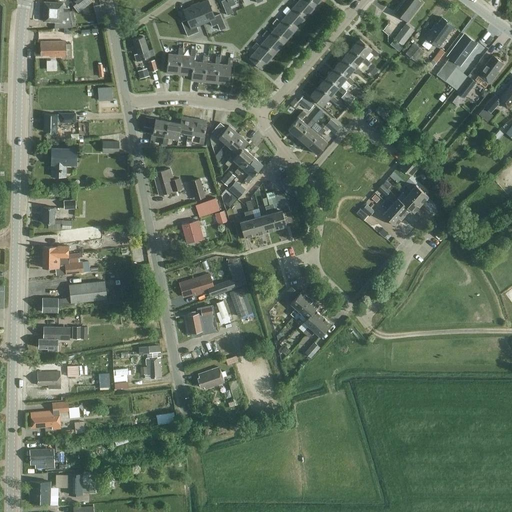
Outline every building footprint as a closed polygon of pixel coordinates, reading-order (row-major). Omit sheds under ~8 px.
[(206,0),(196,5),(203,23),(210,21),(212,26),(217,24),(220,30),(226,28),(220,14),(214,16),(207,0),(206,0)] [(234,0),(223,0),(221,1),(227,15),(233,13),(231,6),(236,4),(234,0)] [(314,9),(303,0),(293,0),(297,3),(291,10),(303,21),(314,9)] [(303,0),(314,9),(321,0),(303,0)] [(422,2),(419,0),(404,0),(395,13),(407,22),(422,2)] [(44,2),(43,21),(55,22),(55,28),(73,27),(72,23),(69,11),(63,11),(63,3),(44,2)] [(197,26),(203,23),(196,5),(183,10),(187,19),(182,22),(188,36),(199,31),(197,26)] [(303,21),(291,10),(287,6),(283,11),(287,15),(281,22),(293,33),(303,21)] [(424,36),(439,47),(454,26),(442,17),(436,26),(434,25),(430,30),(429,29),(424,36)] [(283,44),(293,33),(281,22),(270,34),(283,44)] [(414,30),(406,23),(394,39),(403,45),(414,30)] [(283,44),(270,34),(266,30),(262,35),(266,39),(260,46),(272,56),(283,44)] [(477,43),(464,34),(447,56),(450,58),(437,74),(445,81),(458,64),(460,66),(477,43)] [(135,54),(137,61),(150,57),(147,50),(148,50),(143,36),(134,39),(138,53),(135,54)] [(363,58),(364,57),(370,51),(376,56),(379,53),(372,47),(371,48),(360,38),(351,48),(363,58)] [(390,44),(399,51),(402,47),(393,40),(390,44)] [(72,56),(71,43),(65,44),(65,41),(40,42),(41,56),(56,55),(56,57),(66,56),(72,56)] [(272,56),(260,46),(256,42),(252,47),(256,51),(249,58),(262,69),(272,56)] [(425,52),(413,43),(405,53),(417,62),(425,52)] [(183,55),(183,48),(179,47),(178,54),(169,53),(167,73),(179,74),(181,55),(183,55)] [(195,57),(196,49),(192,48),(191,56),(183,55),(181,55),(179,74),(192,75),(191,80),(193,61),(194,61),(194,57),(195,57)] [(371,62),(364,57),(363,58),(351,48),(343,57),(355,68),(356,66),(361,60),(368,66),(371,62)] [(444,52),(441,49),(432,60),(436,63),(444,52)] [(207,63),(208,55),(204,55),(203,62),(194,61),(193,61),(191,80),(204,82),(206,62),(207,63)] [(477,74),(489,84),(497,73),(496,72),(503,63),(493,55),(486,65),(485,64),(477,74)] [(220,64),(220,56),(216,56),(215,63),(207,63),(206,62),(204,82),(217,83),(218,64),(220,64)] [(232,66),(233,58),(229,57),(228,65),(220,64),(218,64),(217,83),(229,84),(231,66),(232,66)] [(363,72),(356,66),(355,68),(343,57),(335,67),(347,77),(348,76),(353,70),(359,75),(363,72)] [(148,62),(151,71),(157,69),(154,60),(148,62)] [(378,70),(371,64),(366,70),(373,75),(378,70)] [(354,81),(348,76),(347,77),(335,67),(327,76),(339,87),(340,85),(345,79),(351,85),(354,81)] [(149,76),(147,68),(138,71),(140,79),(149,76)] [(346,91),(340,85),(339,87),(327,76),(319,86),(331,96),(332,95),(337,89),(343,94),(346,91)] [(471,78),(469,76),(457,92),(464,98),(470,89),(476,81),(471,78)] [(511,82),(499,98),(494,94),(484,107),(491,113),(500,102),(507,108),(511,102),(511,82)] [(102,99),(116,98),(115,85),(101,85),(102,99)] [(338,100),(332,95),(331,96),(319,86),(311,95),(322,106),(329,98),(335,104),(338,100)] [(341,97),(349,104),(355,98),(347,91),(341,97)] [(314,105),(303,96),(298,101),(309,110),(314,105)] [(308,125),(307,125),(301,119),(307,113),(303,110),(297,117),(298,117),(288,129),(298,137),(308,125)] [(76,122),(76,113),(61,113),(61,114),(57,114),(45,114),(44,131),(57,131),(57,122),(76,122)] [(145,116),(144,126),(152,128),(154,118),(145,116)] [(191,134),(194,118),(182,116),(180,123),(179,131),(188,133),(187,141),(191,142),(193,134),(191,134)] [(204,135),(207,121),(194,118),(191,134),(193,134),(201,135),(199,143),(204,144),(205,135),(204,135)] [(318,134),(317,133),(311,128),(316,121),(313,118),(307,125),(308,125),(298,137),(308,145),(318,134)] [(165,136),(168,121),(155,119),(153,133),(152,133),(150,142),(155,143),(155,142),(156,134),(164,136),(165,136)] [(329,129),(334,133),(340,127),(331,119),(323,127),(327,131),(329,129)] [(180,123),(168,121),(165,136),(164,136),(163,144),(167,145),(169,137),(178,138),(179,131),(180,123)] [(225,127),(220,122),(212,132),(217,137),(225,127)] [(217,160),(224,153),(229,146),(228,146),(239,134),(229,125),(219,137),(226,143),(215,155),(217,160)] [(317,154),(327,142),(320,136),(326,130),(322,127),(317,133),(318,134),(308,145),(317,154)] [(493,138),(497,141),(503,133),(499,130),(493,138)] [(244,148),(248,142),(239,134),(228,146),(229,146),(238,154),(243,147),(244,148)] [(433,135),(427,142),(433,147),(439,141),(433,135)] [(103,152),(119,153),(119,141),(103,141),(103,152)] [(253,156),(244,148),(243,147),(238,154),(233,159),(235,160),(234,160),(240,165),(235,172),(238,175),(244,168),(243,167),(253,156)] [(77,149),(52,148),(51,164),(52,164),(52,176),(66,176),(66,164),(76,165),(77,149)] [(399,165),(412,176),(423,164),(410,153),(399,165)] [(248,183),(254,176),(253,176),(263,164),(253,156),(243,167),(244,168),(250,174),(244,180),(248,183)] [(235,160),(233,159),(231,157),(225,163),(229,166),(234,160),(235,160)] [(179,178),(173,180),(170,168),(157,172),(158,176),(154,177),(159,195),(182,189),(179,178)] [(236,176),(229,170),(221,180),(227,186),(236,176)] [(190,181),(195,199),(205,196),(200,178),(190,181)] [(246,189),(236,180),(229,188),(234,193),(238,197),(246,189)] [(290,180),(282,186),(287,193),(295,187),(290,180)] [(390,191),(388,188),(383,184),(379,189),(386,195),(390,191)] [(402,188),(421,204),(428,196),(416,185),(411,190),(405,185),(402,188)] [(414,213),(421,204),(402,188),(400,191),(406,196),(402,201),(401,201),(410,209),(414,213)] [(274,191),(266,193),(267,197),(268,199),(276,197),(275,195),(274,191)] [(230,206),(238,197),(234,193),(226,202),(230,206)] [(371,198),(376,202),(380,198),(375,194),(371,198)] [(220,210),(216,197),(195,205),(200,217),(220,210)] [(401,201),(402,201),(398,198),(393,203),(387,197),(384,201),(403,217),(410,209),(401,201)] [(76,208),(76,199),(64,200),(64,209),(76,208)] [(245,201),(248,210),(254,208),(251,199),(245,201)] [(396,225),(403,217),(384,201),(382,204),(388,209),(383,214),(396,225)] [(269,205),(276,229),(290,225),(290,226),(294,225),(288,205),(281,207),(282,210),(275,212),(273,204),(269,205)] [(368,215),(369,216),(374,210),(367,204),(362,210),(368,215)] [(266,232),(276,229),(269,205),(265,206),(267,214),(261,216),(266,232)] [(503,210),(507,215),(511,211),(511,209),(509,206),(503,210)] [(72,229),(72,220),(54,220),(55,207),(44,207),(43,223),(49,223),(49,228),(72,229)] [(266,232),(261,216),(259,208),(248,211),(255,235),(266,232)] [(364,220),(368,215),(362,210),(360,208),(356,213),(364,220)] [(227,221),(224,210),(215,213),(218,224),(227,221)] [(245,238),(255,235),(248,211),(244,212),(247,220),(240,222),(245,238)] [(182,224),(187,243),(203,239),(198,220),(182,224)] [(86,229),(59,233),(60,242),(88,239),(86,229)] [(65,257),(65,246),(43,246),(43,248),(42,248),(42,252),(43,252),(43,257),(60,257),(65,257)] [(82,262),(81,256),(69,257),(66,257),(65,257),(60,257),(43,257),(43,261),(42,261),(42,265),(43,265),(43,268),(59,268),(59,265),(65,265),(66,274),(84,272),(84,271),(83,262),(82,262)] [(236,259),(229,258),(228,267),(230,267),(235,268),(236,265),(236,259)] [(213,285),(210,274),(180,282),(183,294),(188,293),(189,296),(208,290),(210,296),(237,288),(236,287),(244,284),(240,276),(213,285)] [(107,303),(105,281),(69,285),(70,297),(58,298),(42,298),(42,311),(58,312),(58,306),(74,304),(74,302),(96,300),(96,304),(107,303)] [(298,292),(291,286),(282,297),(289,303),(298,292)] [(252,312),(243,287),(229,291),(238,317),(252,312)] [(294,317),(310,298),(302,291),(291,303),(296,308),(290,314),(294,317)] [(315,309),(318,305),(310,298),(294,317),(297,319),(299,317),(304,321),(307,317),(307,318),(315,309)] [(230,322),(223,300),(216,303),(219,312),(216,313),(221,324),(224,323),(225,324),(230,322)] [(323,316),(315,309),(307,318),(307,317),(304,321),(309,326),(303,332),(306,335),(323,316)] [(187,316),(190,332),(202,330),(199,313),(187,316)] [(320,336),(331,323),(323,316),(306,335),(309,337),(315,331),(320,336)] [(58,339),(70,339),(70,327),(44,326),(44,339),(39,338),(39,348),(50,348),(50,350),(58,350),(58,339)] [(81,327),(73,327),(72,338),(81,338),(81,327)] [(320,347),(314,342),(305,352),(311,357),(320,347)] [(281,361),(291,351),(283,344),(278,350),(281,361)] [(161,352),(160,345),(139,347),(139,355),(143,355),(143,353),(161,352)] [(226,359),(228,365),(239,361),(237,355),(226,359)] [(82,371),(79,371),(78,357),(67,358),(68,377),(78,376),(79,378),(83,378),(82,371)] [(151,374),(151,378),(162,377),(160,357),(146,358),(147,375),(151,374)] [(117,367),(118,387),(132,386),(131,366),(117,367)] [(221,372),(219,367),(199,374),(200,377),(198,378),(201,387),(204,386),(205,388),(225,382),(223,377),(227,376),(225,371),(221,372)] [(61,388),(60,371),(37,372),(38,385),(48,385),(48,388),(61,388)] [(109,373),(99,374),(100,387),(110,386),(109,373)] [(234,401),(234,402),(236,401),(242,399),(237,380),(229,382),(234,401)] [(69,411),(68,401),(52,403),(53,410),(31,412),(32,428),(54,426),(54,429),(61,428),(59,412),(69,411)] [(74,423),(75,432),(86,431),(85,421),(74,423)] [(55,450),(66,450),(65,441),(55,441),(55,450)] [(55,467),(54,449),(30,450),(31,464),(35,464),(35,468),(55,467)] [(83,473),(69,473),(69,495),(83,495),(83,473)] [(117,485),(116,473),(106,474),(106,486),(117,485)] [(50,481),(30,481),(30,502),(50,502),(50,481)]
